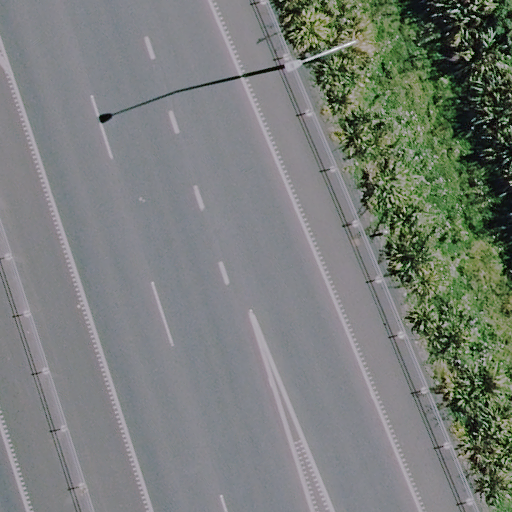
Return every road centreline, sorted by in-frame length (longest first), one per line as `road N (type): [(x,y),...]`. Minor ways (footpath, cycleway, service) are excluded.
road 1 (motorway): [(145,0),(367,511)]
road 2 (motorway): [(17,0),(185,511)]
